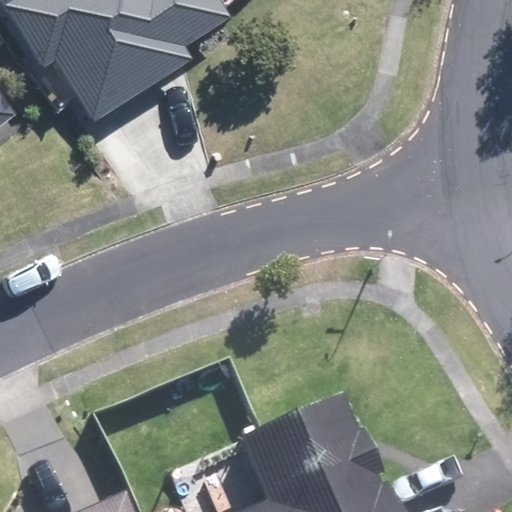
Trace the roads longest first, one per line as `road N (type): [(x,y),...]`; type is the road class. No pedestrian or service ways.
road 1 (residential): [(488,180),(39,313),(0,335)]
road 2 (residential): [(492,0),(481,36),(488,180)]
